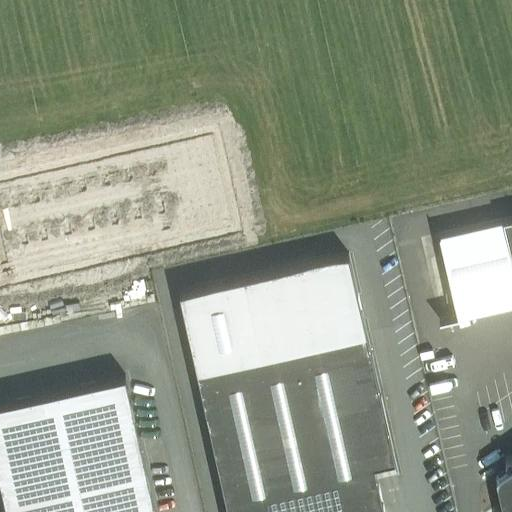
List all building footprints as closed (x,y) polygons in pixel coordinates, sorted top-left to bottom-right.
[(0,0),(0,40),(142,8),(140,0),(0,0)] [(0,284),(239,230),(216,126),(0,175),(0,284)] [(511,215),(502,218),(511,261),(511,215)] [(438,232),(457,315),(511,302),(511,261),(502,218),(438,232)] [(349,252),(179,290),(228,511),(384,511),(355,379),(376,374),(349,252)] [(155,511),(125,374),(0,401),(0,479),(7,511),(155,511)] [(511,511),(511,465),(497,476),(505,511),(511,511)]
